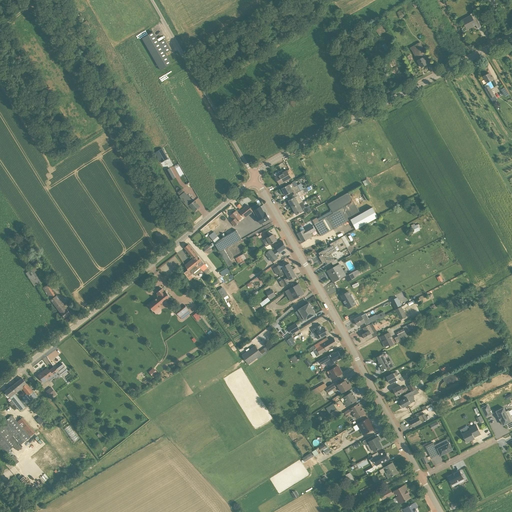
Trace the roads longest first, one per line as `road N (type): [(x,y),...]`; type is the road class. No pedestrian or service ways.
road 1 (unclassified): [(421,477),(253,181)]
road 2 (unclassified): [(0,385),(253,181)]
road 3 (unclassified): [(254,174),(511,37)]
road 4 (unclassified): [(254,174),(151,0)]
